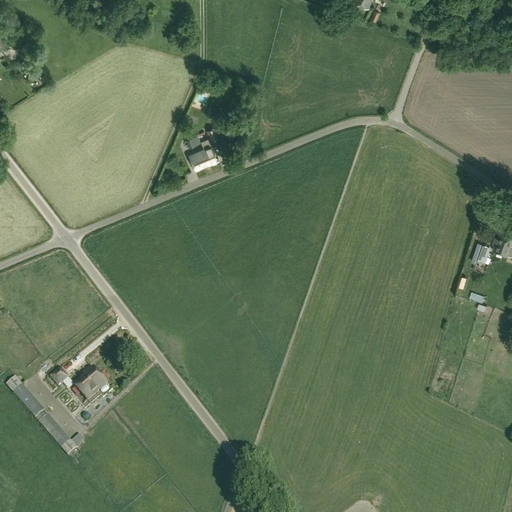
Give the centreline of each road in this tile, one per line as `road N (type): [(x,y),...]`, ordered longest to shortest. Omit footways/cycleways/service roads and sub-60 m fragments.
road 1 (unclassified): [(511,197),(404,126),(369,119),(64,237)]
road 2 (unclassified): [(244,467),(64,237)]
road 3 (track): [(395,122),(439,0)]
